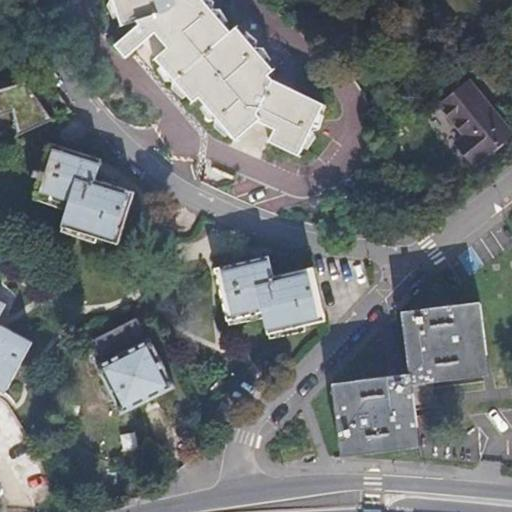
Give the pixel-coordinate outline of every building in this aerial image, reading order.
[(110,0),(118,21),(124,20),(129,26),(114,41),(124,54),(146,36),(152,42),(158,49),(153,53),(193,97),(198,94),(237,136),(260,119),(275,126),(269,138),(300,154),(325,104),(273,77),(269,72),(274,68),(237,26),(231,29),(205,0),(110,0)] [(27,87),(0,95),(0,117),(11,114),(17,136),(53,121),(27,87)] [(469,89),(443,110),(467,143),(460,149),(474,168),(510,140),(469,89)] [(48,146),(32,195),(65,205),(60,225),(116,243),(131,193),(94,181),(100,161),(48,146)] [(267,257),(214,269),(227,319),(260,312),(267,333),(324,320),(312,267),(273,276),(267,257)] [(0,383),(5,386),(31,339),(0,322),(0,305),(2,300),(0,298),(0,383)] [(408,379),(333,384),(336,455),(414,451),(410,389),(484,382),(480,313),(404,317),(408,379)] [(140,321),(90,341),(99,365),(97,365),(121,414),(176,390),(153,340),(150,341),(140,321)]
